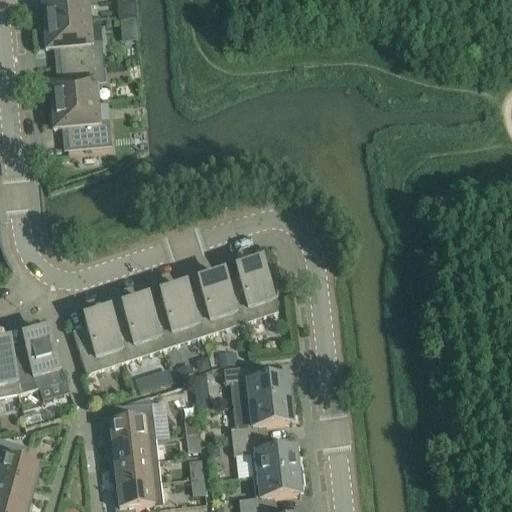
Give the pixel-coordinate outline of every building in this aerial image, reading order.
[(88,29),(86,9),(96,8),(95,0),(52,0),(53,10),(42,11),(44,33),(88,29)] [(102,68),(100,48),(90,49),(88,29),(44,33),(47,56),(57,55),(59,72),(102,68)] [(96,109),(94,88),(104,87),(102,68),(59,72),(61,90),(50,91),(52,113),(96,109)] [(67,156),(110,151),(108,127),(98,128),(96,109),(52,113),(54,135),(65,134),(67,156)] [(239,331),(278,318),(272,302),(276,301),(277,301),(274,275),(273,275),(273,276),(265,279),(262,270),(235,279),(237,284),(226,288),(225,288),(239,331)] [(226,288),(224,282),(198,291),(199,296),(188,300),(187,300),(201,343),(239,331),(225,288),(226,288)] [(188,300),(186,295),(159,303),(161,309),(150,312),(149,313),(163,356),(201,343),(187,300),(188,300)] [(150,312),(148,307),(121,316),(123,321),(112,325),(111,325),(125,368),(163,356),(149,313),(150,312)] [(112,325),(110,319),(83,328),(85,333),(72,338),(86,381),(125,368),(111,325),(112,325)] [(63,388),(49,339),(22,347),(24,352),(11,356),(10,356),(18,401),(63,388)] [(11,356),(10,350),(0,352),(0,404),(18,401),(10,356),(11,356)] [(235,357),(219,359),(221,372),(236,370),(235,357)] [(190,370),(177,374),(180,384),(193,380),(190,370)] [(223,376),(225,391),(230,390),(233,412),(292,405),(290,391),(288,391),(286,381),(285,381),(285,383),(253,386),(251,373),(223,376)] [(147,381),(136,385),(140,398),(151,395),(147,381)] [(205,381),(192,383),(193,394),(207,392),(205,381)] [(292,405),(233,412),(235,435),(230,435),(232,449),(260,445),(258,433),(291,429),(291,431),(292,431),(291,421),(294,420),(292,405)] [(151,511),(162,511),(150,411),(120,414),(121,427),(106,429),(107,443),(110,443),(112,459),(109,459),(112,486),(115,486),(117,502),(114,502),(115,511),(151,511)] [(198,441),(197,426),(184,427),(186,442),(198,441)] [(188,457),(200,456),(198,441),(186,442),(188,457)] [(300,477),(299,462),(296,462),(295,453),(293,453),(294,454),(261,458),(260,445),(232,449),(233,462),(250,461),(253,482),(300,477)] [(40,471),(25,467),(29,455),(0,446),(0,461),(3,463),(0,473),(0,483),(31,492),(34,484),(37,485),(40,471)] [(218,452),(208,453),(209,463),(219,462),(218,452)] [(203,484),(202,469),(189,470),(191,485),(203,484)] [(267,511),(267,505),(299,501),(299,502),(300,502),(299,492),(302,492),(300,477),(253,482),(255,505),(238,507),(238,511),(267,511)] [(0,505),(22,511),(30,511),(33,501),(29,500),(31,492),(0,483),(0,505)] [(192,500),(205,498),(203,484),(191,485),(192,500)]
